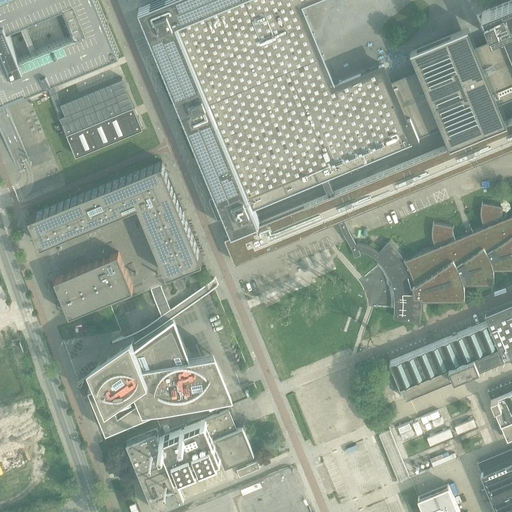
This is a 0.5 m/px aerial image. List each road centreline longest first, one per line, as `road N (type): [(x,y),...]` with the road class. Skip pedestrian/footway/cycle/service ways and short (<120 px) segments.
road 1 (unclassified): [(275,390),(117,7)]
road 2 (tertiary): [(93,502),(0,235)]
road 3 (unclassified): [(325,511),(275,390)]
